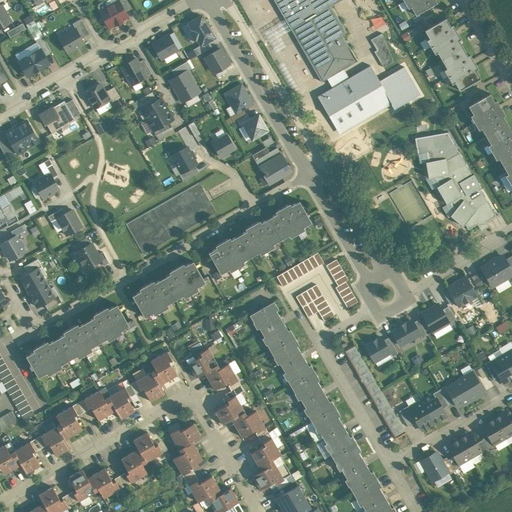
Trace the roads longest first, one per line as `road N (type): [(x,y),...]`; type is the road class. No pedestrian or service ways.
road 1 (residential): [(257,511),(192,392),(0,501)]
road 2 (residential): [(36,328),(309,176)]
road 3 (residential): [(195,0),(0,113)]
road 4 (residential): [(388,304),(324,342),(394,464)]
road 5 (residential): [(206,0),(309,176)]
road 6 (residential): [(326,167),(228,0)]
road 7 (residential): [(309,176),(388,304)]
road 8 (residential): [(405,293),(326,167)]
road 9 (residential): [(394,464),(511,395)]
road 10 (residential): [(511,230),(405,293)]
